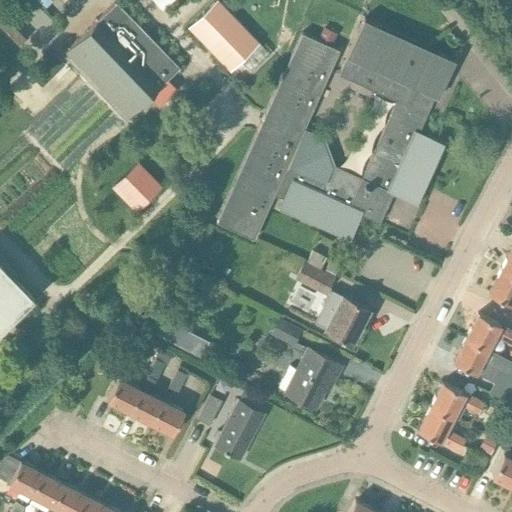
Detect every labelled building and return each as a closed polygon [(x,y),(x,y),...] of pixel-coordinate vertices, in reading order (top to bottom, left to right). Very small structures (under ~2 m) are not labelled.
[(172,0),(154,0),(162,9),(172,0)] [(102,15),(81,35),(63,53),(125,117),(126,118),(180,66),(116,1),(105,11),(102,15)] [(210,6),(180,32),(218,76),(219,76),(248,50),(210,6)] [(278,207),(331,231),(349,240),(361,213),(379,221),(392,192),(418,204),(446,142),(418,130),(434,96),(438,97),(456,57),(365,16),(338,75),(396,101),(361,178),(333,165),(321,135),(304,126),(339,50),(302,33),(216,221),(253,238),(274,193),(282,197),(278,207)] [(53,52),(30,74),(42,87),(65,64),(53,52)] [(511,246),(501,267),(511,273),(511,246)] [(313,250),(307,262),(321,269),(327,257),(313,250)] [(326,269),(335,274),(340,265),(330,260),(326,269)] [(0,325),(31,296),(0,264),(0,325)] [(511,273),(501,267),(489,292),(511,303),(511,302),(511,273)] [(226,274),(221,282),(234,290),(239,282),(226,274)] [(325,327),(334,331),(352,341),(369,308),(357,301),(357,300),(355,299),(354,300),(342,294),(325,327)] [(466,336),(488,347),(495,334),(511,343),(511,329),(496,321),(478,312),(466,336)] [(165,316),(157,335),(202,354),(210,334),(165,316)] [(293,343),(300,329),(279,318),(272,332),(293,343)] [(453,360),(471,369),(475,371),(476,370),(495,380),(500,369),(481,360),(488,347),(466,336),(453,360)] [(163,345),(157,358),(167,364),(174,351),(163,345)] [(124,364),(134,369),(143,352),(134,347),(124,364)] [(309,347),(298,369),(290,366),(279,387),(287,391),(286,391),(290,393),(289,394),(308,404),(309,403),(314,405),(327,379),(331,381),(340,363),(309,347)] [(146,375),(155,380),(165,363),(155,358),(146,375)] [(168,386),(177,391),(186,374),(177,369),(168,386)] [(107,399),(129,410),(140,388),(118,377),(107,399)] [(452,416),(458,419),(465,406),(479,413),(484,402),(461,389),(443,380),(430,404),(452,416)] [(233,384),(228,394),(238,399),(243,389),(233,384)] [(129,410),(151,421),(162,399),(140,388),(129,410)] [(222,400),(210,393),(197,418),(209,425),(222,400)] [(487,409),(504,418),(510,406),(493,397),(487,409)] [(184,411),(162,399),(151,421),(172,432),(184,411)] [(238,399),(224,426),(215,443),(224,448),(224,450),(228,452),(228,450),(240,457),(264,412),(238,399)] [(430,404),(418,429),(440,440),(440,439),(460,449),(466,438),(446,428),(452,416),(430,404)] [(488,434),(479,449),(489,455),(498,440),(488,434)] [(488,456),(468,446),(462,458),(481,469),(488,456)] [(511,456),(504,452),(501,457),(492,475),(511,485),(511,456)] [(20,460),(11,477),(9,482),(30,494),(42,471),(20,460)] [(64,482),(42,471),(30,494),(52,505),(64,482)] [(52,505),(64,511),(63,511),(75,511),(85,493),(64,482),(52,505)] [(103,511),(107,504),(85,493),(75,511),(103,511)] [(355,499),(347,511),(375,511),(376,510),(355,499)] [(9,511),(21,511),(24,506),(15,501),(9,511)]
